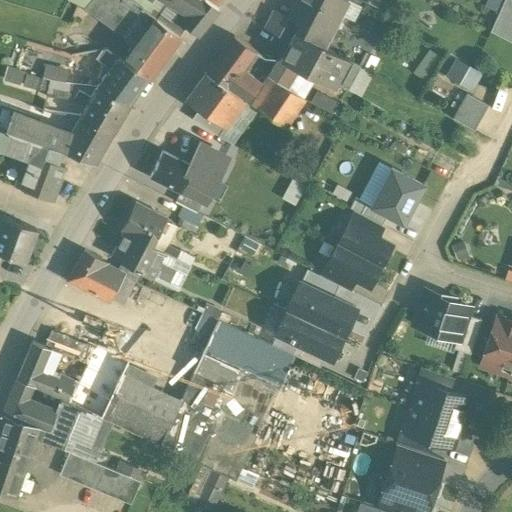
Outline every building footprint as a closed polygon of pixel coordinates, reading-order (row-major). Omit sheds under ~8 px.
[(144,10),(148,0),(71,0),(83,8),(90,0),(131,0),(141,8),(144,10)] [(134,16),(141,8),(131,0),(90,0),(83,8),(120,35),(134,16)] [(148,0),(144,10),(150,14),(156,0),(148,0)] [(187,15),(163,0),(156,0),(150,14),(155,19),(174,33),(187,15)] [(217,9),(203,0),(163,0),(187,15),(174,33),(179,37),(188,44),(217,9)] [(297,0),(288,18),(324,36),(345,0),(297,0)] [(390,5),(379,0),(362,0),(359,5),(383,18),(390,5)] [(511,0),(504,0),(495,18),(511,26),(511,0)] [(144,10),(141,8),(134,16),(149,28),(155,19),(150,14),(144,10)] [(288,18),(273,11),(264,28),(273,34),(289,42),(294,31),(319,44),(324,36),(288,18)] [(149,28),(123,62),(148,79),(179,37),(174,33),(155,19),(149,28)] [(264,28),(247,19),(231,37),(253,52),(259,56),(273,34),(264,28)] [(319,44),(294,31),(289,42),(279,60),(297,70),(334,88),(348,61),(322,47),(323,46),(319,44)] [(231,37),(205,73),(244,100),(247,102),(261,85),(240,70),(253,52),(231,37)] [(426,75),(439,56),(428,50),(416,68),(426,75)] [(123,62),(107,51),(104,51),(102,54),(114,62),(96,87),(128,104),(132,101),(148,79),(123,62)] [(259,56),(253,52),(240,70),(261,85),(267,77),(277,59),(264,59),(259,56)] [(480,70),(457,58),(448,74),(471,86),(480,70)] [(279,60),(277,59),(267,77),(287,89),(297,70),(279,60)] [(67,69),(44,69),(43,79),(55,83),(66,84),(67,69)] [(244,100),(205,73),(193,90),(197,93),(189,104),(197,110),(216,124),(210,132),(217,136),(244,100)] [(74,85),(66,84),(55,83),(43,79),(27,74),(26,88),(42,89),(48,93),(48,96),(73,99),(74,85)] [(261,85),(247,102),(284,127),(303,100),(287,89),(267,77),(261,85)] [(128,104),(96,87),(79,116),(112,135),(128,104)] [(487,105),(466,93),(452,118),(474,130),(487,105)] [(197,110),(191,119),(210,132),(216,124),(197,110)] [(112,135),(79,116),(72,128),(71,135),(14,113),(7,131),(32,140),(60,150),(71,154),(94,164),(112,135)] [(7,131),(2,130),(0,134),(0,150),(25,160),(28,161),(30,157),(27,156),(32,140),(7,131)] [(60,150),(32,140),(27,156),(30,157),(34,158),(34,156),(55,163),(60,150)] [(191,167),(178,193),(200,203),(201,203),(223,157),(197,143),(187,165),(191,167)] [(187,165),(161,153),(149,178),(178,193),(191,167),(187,165)] [(55,163),(34,156),(34,158),(30,157),(28,161),(25,160),(16,187),(51,200),(64,166),(55,163)] [(388,216),(403,224),(424,186),(392,168),(371,206),(388,216)] [(178,193),(174,202),(184,207),(196,213),(200,203),(178,193)] [(382,226),(388,216),(371,206),(357,198),(351,209),(354,211),(382,226)] [(134,203),(121,230),(124,232),(150,246),(164,218),(134,203)] [(196,213),(184,207),(176,224),(184,228),(180,235),(197,244),(210,221),(196,213)] [(382,226),(354,211),(348,222),(376,237),(377,237),(382,226)] [(36,230),(3,217),(0,224),(0,252),(1,253),(24,262),(36,230)] [(376,237),(348,222),(326,263),(355,279),(354,279),(368,287),(391,244),(377,237),(376,237)] [(150,246),(124,232),(111,258),(120,263),(144,274),(150,277),(156,265),(163,252),(150,246)] [(306,250),(297,245),(289,261),(298,266),(306,250)] [(102,261),(84,251),(67,280),(109,301),(110,301),(122,276),(115,273),(100,265),(102,261)] [(180,261),(163,252),(156,265),(173,274),(180,261)] [(120,263),(115,273),(122,276),(135,282),(139,284),(144,274),(120,263)] [(355,279),(326,263),(320,276),(349,290),(354,279),(355,279)] [(156,265),(150,277),(167,286),(173,274),(156,265)] [(298,286),(332,302),(339,287),(305,271),(298,286)] [(122,276),(110,301),(123,307),(135,282),(122,276)] [(298,286),(286,311),(341,337),(353,312),(332,302),(298,286)] [(438,292),(427,288),(414,326),(456,340),(460,341),(468,316),(471,307),(436,296),(438,292)] [(341,337),(286,311),(275,333),(299,344),(330,359),(341,337)] [(202,314),(195,329),(209,336),(216,321),(202,314)] [(481,321),(468,316),(460,341),(456,340),(453,348),(470,353),(481,321)] [(511,321),(494,316),(478,364),(483,366),(484,362),(499,367),(498,371),(511,375),(511,321)] [(209,336),(193,371),(229,387),(237,369),(276,388),(292,355),(216,321),(209,336)] [(94,349),(56,334),(50,349),(61,353),(60,355),(86,365),(94,349)] [(50,349),(32,342),(16,379),(30,385),(54,395),(60,381),(51,376),(60,355),(61,353),(50,349)] [(324,356),(299,344),(294,355),(319,367),(324,356)] [(75,388),(68,402),(76,406),(100,418),(101,418),(112,393),(126,365),(127,362),(94,349),(86,365),(75,388)] [(126,365),(112,393),(171,420),(180,401),(125,376),(130,366),(126,365)] [(454,378),(420,367),(416,380),(419,382),(449,391),(454,378)] [(229,387),(195,462),(204,466),(226,476),(235,480),(276,388),(237,369),(229,387)] [(229,387),(193,371),(180,401),(171,420),(160,445),(173,451),(195,462),(229,387)] [(55,412),(24,400),(30,385),(16,379),(3,414),(16,419),(17,418),(43,428),(48,430),(55,412)] [(75,388),(60,381),(54,395),(60,398),(68,402),(75,388)] [(449,391),(419,382),(411,406),(458,421),(461,411),(463,410),(466,401),(464,396),(449,391)] [(171,420),(112,393),(101,418),(160,445),(171,420)] [(76,406),(68,402),(60,398),(55,412),(48,430),(43,428),(42,430),(54,436),(53,439),(57,441),(58,440),(62,441),(64,437),(76,406)] [(100,418),(76,406),(64,437),(81,444),(88,447),(100,418)] [(449,446),(458,421),(411,406),(403,431),(433,441),(449,446)] [(16,419),(3,414),(0,421),(0,493),(14,498),(35,438),(39,440),(42,430),(43,428),(17,418),(16,419)] [(100,418),(88,447),(96,450),(102,435),(166,465),(173,451),(160,445),(101,418),(100,418)] [(42,430),(39,440),(51,445),(53,439),(54,436),(42,430)] [(429,455),(433,441),(403,431),(399,430),(395,443),(397,444),(429,455)] [(81,444),(64,437),(62,441),(59,448),(67,451),(77,455),(81,444)] [(53,439),(51,445),(59,448),(62,441),(58,440),(57,441),(53,439)] [(390,467),(436,482),(443,460),(429,455),(397,444),(390,467)] [(77,455),(67,451),(58,473),(129,503),(138,481),(77,455)] [(226,476),(204,466),(201,474),(208,478),(196,504),(211,510),(226,476)] [(425,511),(436,482),(390,467),(377,506),(376,507),(391,511),(425,511)] [(377,506),(362,501),(358,511),(391,511),(376,507),(377,506)]
